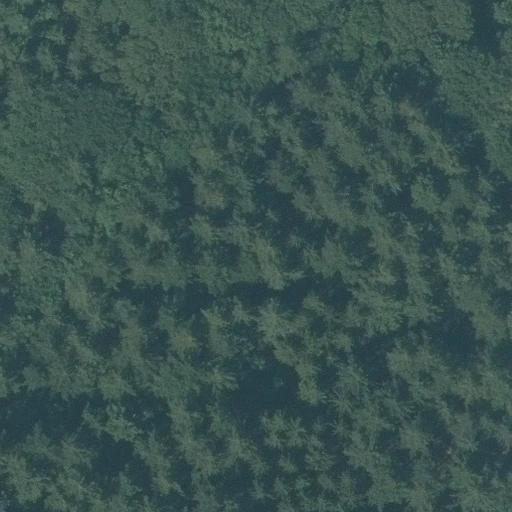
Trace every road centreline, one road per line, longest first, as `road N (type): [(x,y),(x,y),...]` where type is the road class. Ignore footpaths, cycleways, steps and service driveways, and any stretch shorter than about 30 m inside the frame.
road 1 (track): [(0,228),(56,142),(206,0)]
road 2 (track): [(152,511),(0,442)]
